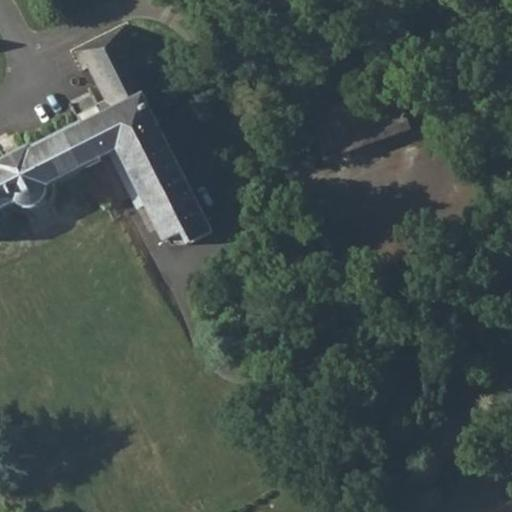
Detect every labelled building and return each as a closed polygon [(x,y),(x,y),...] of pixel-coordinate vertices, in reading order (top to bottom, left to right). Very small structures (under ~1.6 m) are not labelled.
[(50,189),(112,157),(121,153),(147,207),(166,244),(182,237),(208,223),(151,112),(166,105),(127,27),(74,54),(82,71),(91,68),(113,111),(34,151),(32,149),(0,164),(0,215),(15,207),(24,211),(33,211),(40,206),(48,199),(50,189)] [(312,119),(324,157),(407,128),(410,127),(396,89),(312,119)] [(121,153),(112,157),(139,212),(147,207),(121,153)] [(208,223),(182,237),(188,249),(214,235),(208,223)] [(321,271),(310,241),(289,248),(299,278),(321,271)]
